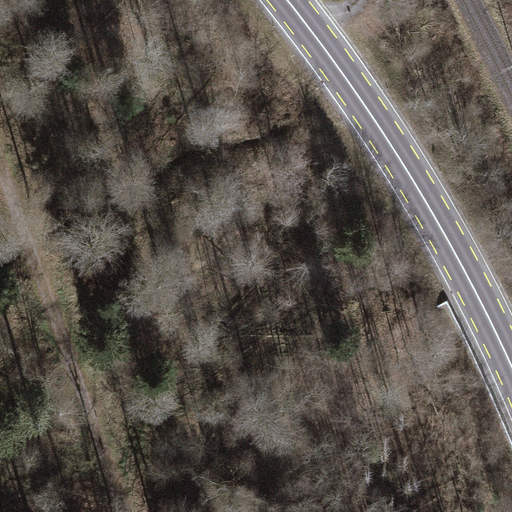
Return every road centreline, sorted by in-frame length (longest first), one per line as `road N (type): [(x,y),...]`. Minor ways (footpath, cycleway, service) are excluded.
road 1 (primary): [(511,365),(405,166),(287,0)]
road 2 (track): [(0,155),(128,511)]
